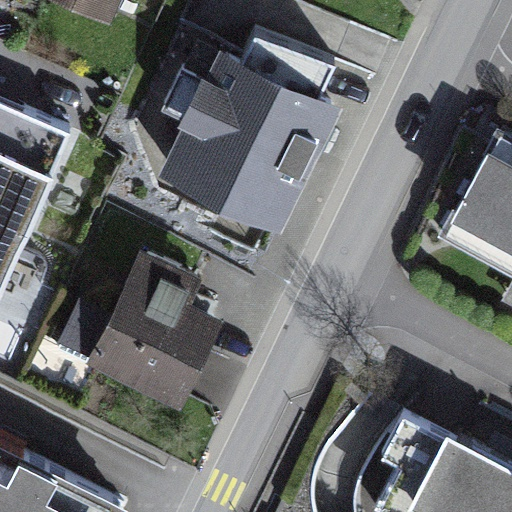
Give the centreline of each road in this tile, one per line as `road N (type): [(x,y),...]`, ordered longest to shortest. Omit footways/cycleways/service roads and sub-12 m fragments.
road 1 (residential): [(472,0),(338,273)]
road 2 (residential): [(338,273),(215,511)]
road 3 (residential): [(511,366),(338,273)]
